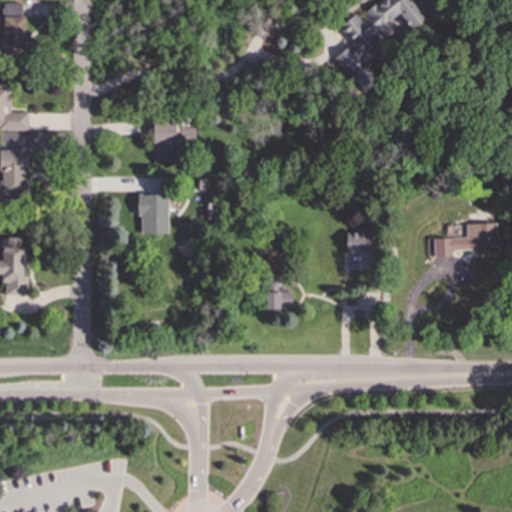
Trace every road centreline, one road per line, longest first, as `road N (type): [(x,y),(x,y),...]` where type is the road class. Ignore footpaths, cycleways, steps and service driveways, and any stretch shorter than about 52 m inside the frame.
road 1 (secondary): [(0,396),(211,396),(511,380)]
road 2 (secondary): [(511,371),(0,369)]
road 3 (residential): [(84,396),(82,0)]
